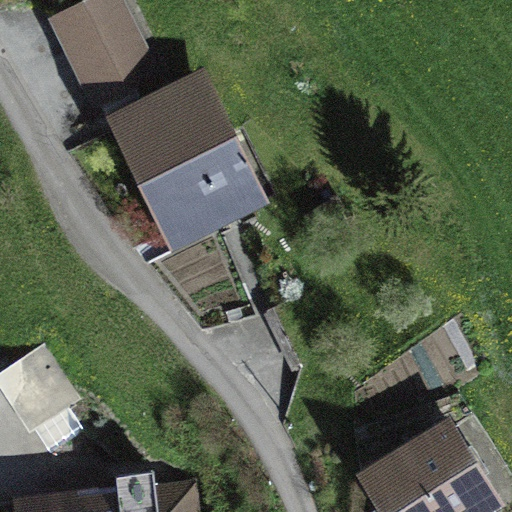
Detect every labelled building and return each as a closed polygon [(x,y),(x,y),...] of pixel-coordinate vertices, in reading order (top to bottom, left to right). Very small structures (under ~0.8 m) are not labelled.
[(96,99),(155,71),(120,0),(92,0),(56,18),(96,99)] [(193,232),(189,222),(257,189),(236,146),(225,151),(195,88),(130,120),(172,206),(157,213),(171,242),(193,232)] [(81,397),(45,343),(0,372),(0,374),(34,427),(81,397)] [(462,453),(447,429),(370,476),(392,511),(468,511),(490,499),(475,475),(483,470),(470,448),(462,453)] [(192,511),(190,495),(155,499),(152,471),(118,475),(121,503),(42,511),(192,511)]
